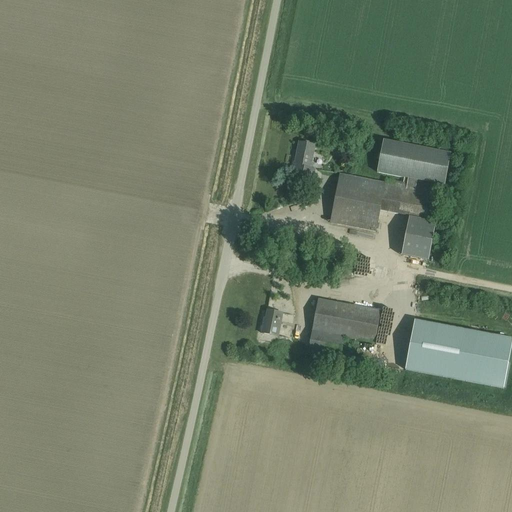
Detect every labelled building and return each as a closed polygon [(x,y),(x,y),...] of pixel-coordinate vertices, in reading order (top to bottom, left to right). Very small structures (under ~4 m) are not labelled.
[(340,143),(333,142),(331,152),(333,152),(339,153),(340,143)] [(403,184),(425,188),(426,183),(443,186),(449,154),(383,142),(377,173),(404,179),(403,184)] [(313,170),(316,152),(313,152),(314,146),(299,143),(295,163),(294,163),(291,175),(313,179),(315,170),(313,170)] [(385,184),(384,184),(340,175),(330,224),(376,232),(380,211),(385,184)] [(384,184),(385,184),(380,211),(427,221),(433,190),(425,188),(403,184),(385,180),(384,184)] [(409,219),(402,256),(428,262),(436,224),(409,219)] [(318,301),(312,332),(343,338),(374,344),(380,312),(318,301)] [(278,337),(283,314),(267,311),(265,322),(263,322),(261,334),(278,337)] [(511,345),(511,342),(415,323),(405,372),(503,391),(511,345)] [(257,339),(260,330),(253,328),(250,337),(257,339)] [(340,358),(343,338),(312,332),(308,352),(340,358)]
